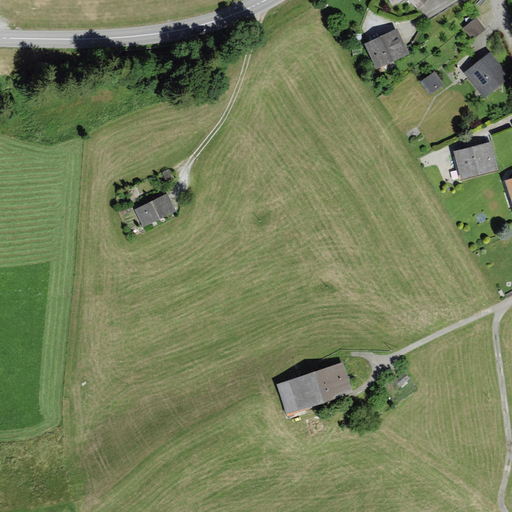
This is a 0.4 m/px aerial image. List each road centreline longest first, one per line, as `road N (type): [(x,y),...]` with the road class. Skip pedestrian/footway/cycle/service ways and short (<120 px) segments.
road 1 (primary): [(267,0),(158,33),(0,37)]
road 2 (track): [(179,187),(237,93),(251,58),(253,7)]
